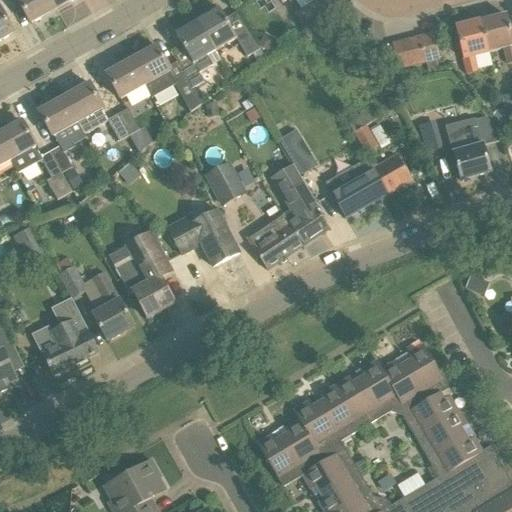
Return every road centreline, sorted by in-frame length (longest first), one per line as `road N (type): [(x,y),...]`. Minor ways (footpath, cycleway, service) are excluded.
road 1 (unclassified): [(0,445),(385,251),(511,212)]
road 2 (residential): [(0,86),(147,0)]
